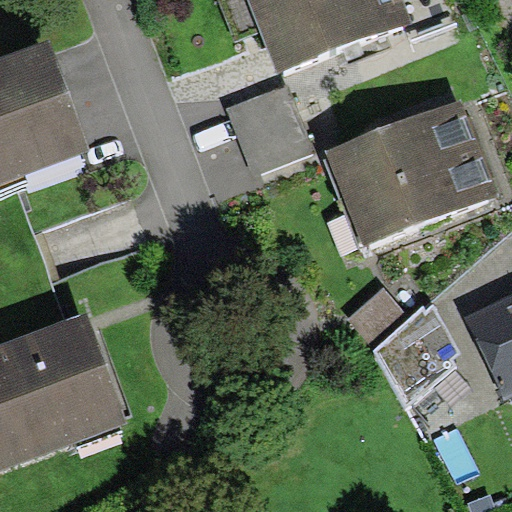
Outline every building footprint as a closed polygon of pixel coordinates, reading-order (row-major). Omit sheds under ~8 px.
[(344,0),(208,0),(239,78),(356,35),(344,0)] [(8,69),(0,72),(0,172),(40,159),(8,69)] [(415,119),(294,164),(328,250),(445,207),(415,119)] [(511,287),(420,321),(454,408),(511,386),(511,287)] [(89,331),(0,365),(0,464),(122,420),(89,331)]
